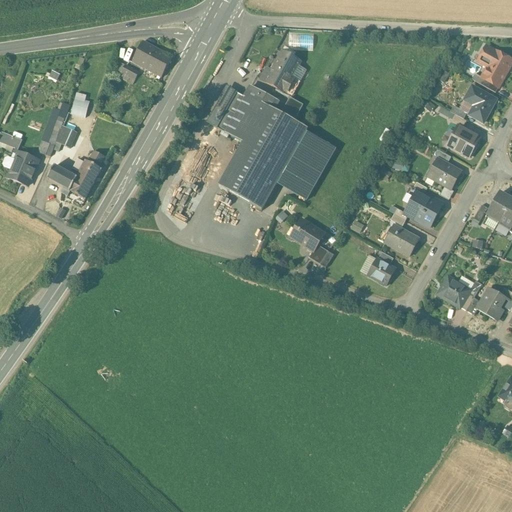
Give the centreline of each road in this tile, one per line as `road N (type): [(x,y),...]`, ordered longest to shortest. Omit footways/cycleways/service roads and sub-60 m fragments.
road 1 (residential): [(252,19),(157,205),(162,232),(406,311)]
road 2 (primary): [(0,368),(106,212),(214,18)]
road 3 (residential): [(511,33),(252,19)]
road 4 (secondary): [(0,49),(214,18)]
road 5 (residential): [(406,311),(486,171)]
